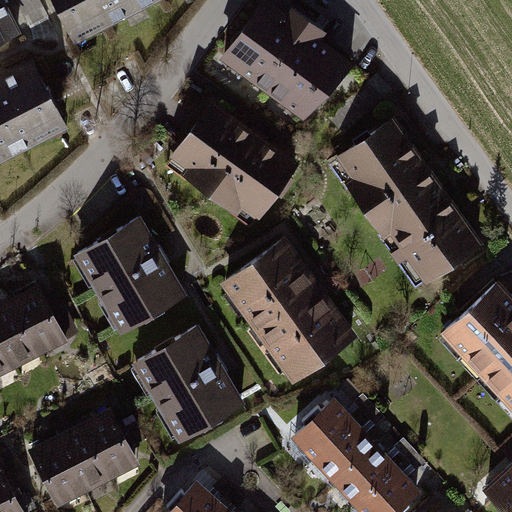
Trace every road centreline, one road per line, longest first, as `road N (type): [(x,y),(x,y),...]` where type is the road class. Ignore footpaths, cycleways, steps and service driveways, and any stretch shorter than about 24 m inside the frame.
road 1 (residential): [(227,0),(130,124),(0,235)]
road 2 (residential): [(360,0),(511,210)]
road 3 (residential): [(137,511),(165,478),(216,448),(243,476)]
